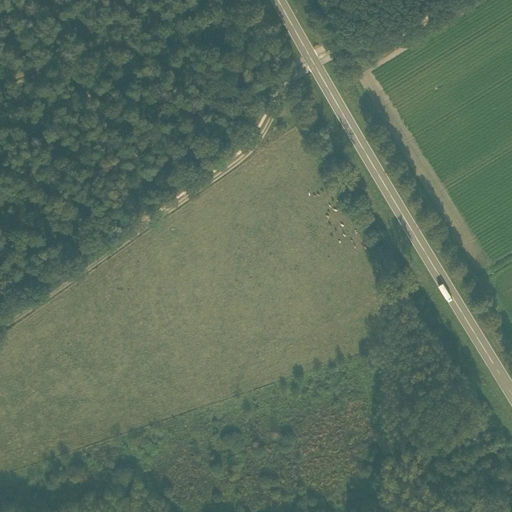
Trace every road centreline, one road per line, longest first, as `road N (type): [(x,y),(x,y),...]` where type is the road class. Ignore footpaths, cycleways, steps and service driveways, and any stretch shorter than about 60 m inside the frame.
road 1 (primary): [(511,397),(278,0)]
road 2 (track): [(280,95),(511,466)]
road 3 (track): [(139,230),(255,148),(280,95),(312,60)]
road 4 (track): [(76,58),(139,230)]
road 5 (track): [(0,329),(139,230)]
road 6 (track): [(467,0),(420,29),(312,60)]
